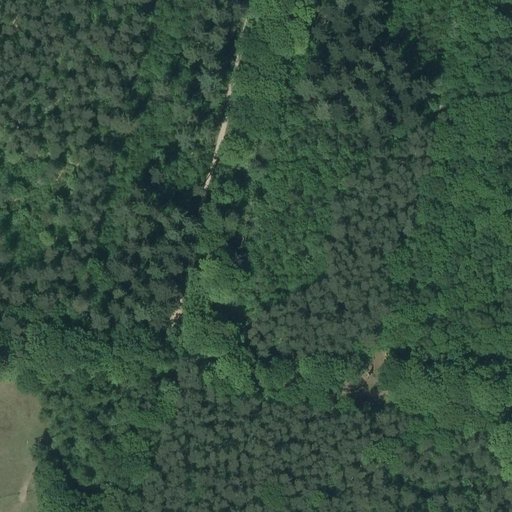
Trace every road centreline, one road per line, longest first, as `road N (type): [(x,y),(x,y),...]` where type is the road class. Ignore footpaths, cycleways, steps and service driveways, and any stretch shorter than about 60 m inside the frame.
road 1 (track): [(172,327),(252,0)]
road 2 (unknown): [(0,317),(62,312),(103,332),(172,327)]
road 3 (track): [(139,479),(167,355)]
